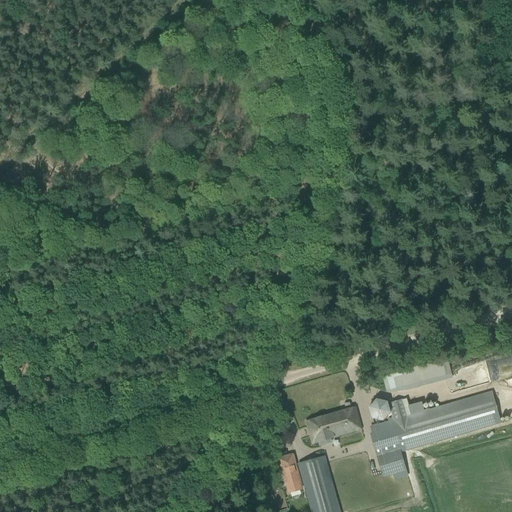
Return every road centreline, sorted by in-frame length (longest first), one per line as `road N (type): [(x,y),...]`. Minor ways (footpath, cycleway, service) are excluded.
road 1 (unclassified): [(176,511),(257,388),(327,193),(333,125),(318,69),(280,0)]
road 2 (track): [(0,462),(257,388)]
road 3 (track): [(308,374),(511,316)]
